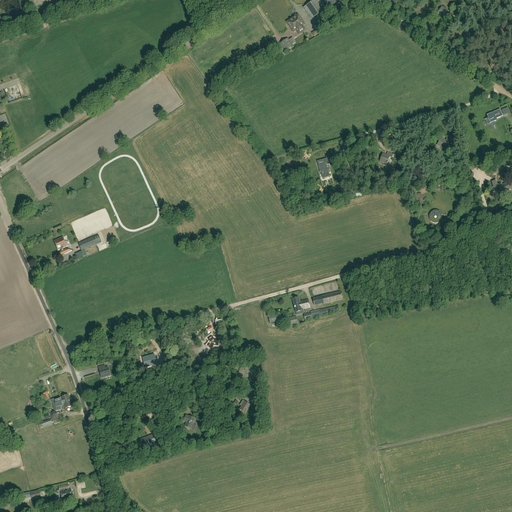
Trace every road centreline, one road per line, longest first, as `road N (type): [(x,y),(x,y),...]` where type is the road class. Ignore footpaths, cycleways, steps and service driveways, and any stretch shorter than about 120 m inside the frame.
road 1 (track): [(65,351),(417,254),(467,226),(511,214)]
road 2 (unclassified): [(125,511),(102,477),(76,378),(0,205)]
road 3 (unclassified): [(0,170),(253,0)]
road 4 (unknown): [(507,90),(331,145)]
road 5 (track): [(511,93),(367,0)]
road 6 (unknown): [(229,306),(238,356),(234,378),(221,389),(221,421)]
